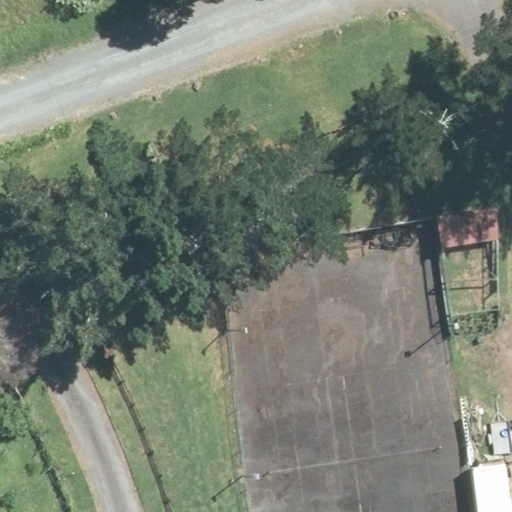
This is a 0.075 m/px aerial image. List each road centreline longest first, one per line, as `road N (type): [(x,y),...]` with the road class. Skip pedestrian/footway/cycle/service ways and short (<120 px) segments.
road 1 (residential): [(0,117),(277,0)]
road 2 (unknown): [(0,288),(53,328),(102,424),(125,511)]
